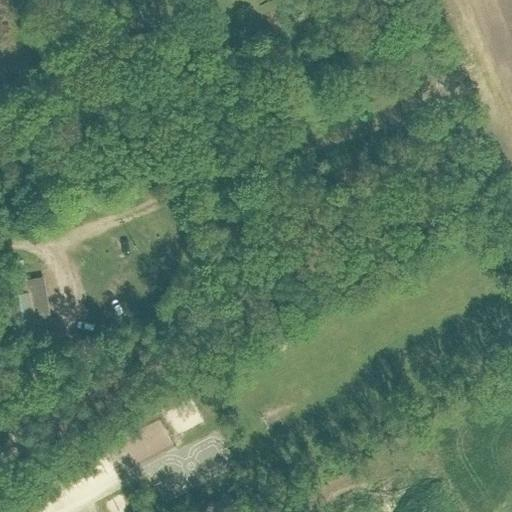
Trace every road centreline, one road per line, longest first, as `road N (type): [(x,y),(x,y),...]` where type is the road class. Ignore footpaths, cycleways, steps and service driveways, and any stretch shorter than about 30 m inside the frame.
road 1 (track): [(44,251),(461,80),(478,77),(511,96)]
road 2 (track): [(0,457),(65,321),(50,256),(0,240)]
